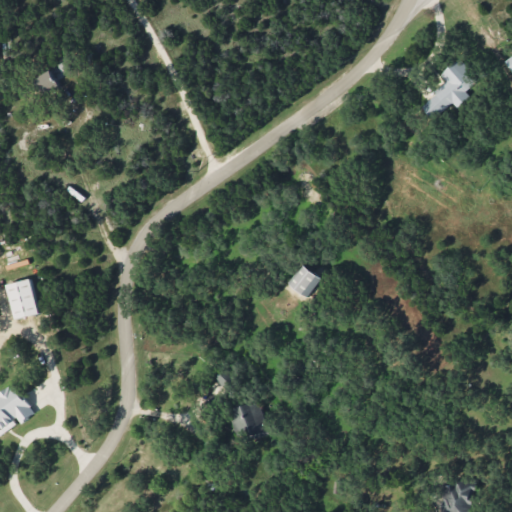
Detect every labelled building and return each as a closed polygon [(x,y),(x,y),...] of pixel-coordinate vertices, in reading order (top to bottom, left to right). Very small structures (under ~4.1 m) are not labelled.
[(442,74),(448,81),(422,106),(434,119),(453,101),(459,107),(471,96),(467,91),(479,80),(459,58),(442,74)] [(41,93),(59,84),(52,70),(34,80),(41,93)] [(292,284),(308,297),(323,278),(307,266),(292,284)] [(16,319),(40,313),(32,278),(8,284),(16,319)] [(223,391),(236,385),(229,371),(217,376),(223,391)] [(21,423),(36,413),(15,383),(0,394),(0,436),(20,422),(21,423)] [(238,441),(269,432),(261,400),(230,409),(238,441)] [(471,511),(477,485),(447,479),(439,511),(471,511)]
